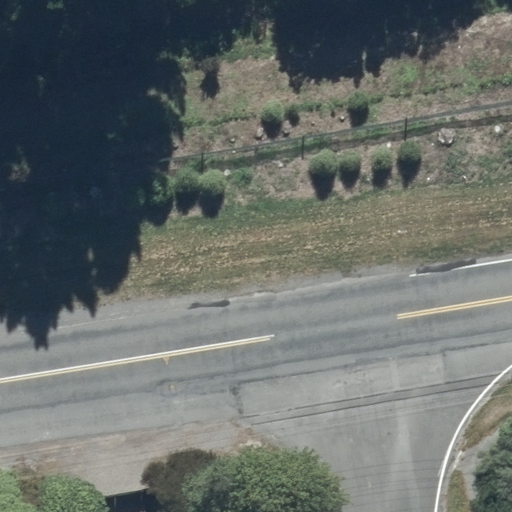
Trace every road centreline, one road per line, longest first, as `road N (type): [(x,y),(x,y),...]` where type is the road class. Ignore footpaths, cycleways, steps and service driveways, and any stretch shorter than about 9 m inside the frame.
road 1 (tertiary): [(353,324),(0,381)]
road 2 (residential): [(353,324),(384,511)]
road 3 (tertiary): [(511,299),(353,324)]
